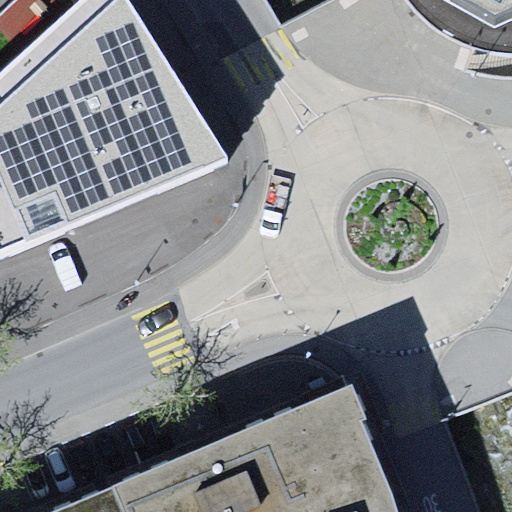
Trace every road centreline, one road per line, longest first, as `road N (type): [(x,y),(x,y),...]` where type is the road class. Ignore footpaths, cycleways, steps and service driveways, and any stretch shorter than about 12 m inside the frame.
road 1 (tertiary): [(0,409),(303,285)]
road 2 (tertiary): [(487,197),(445,149),(414,137),(381,135),(323,162)]
road 3 (tertiary): [(218,0),(323,162)]
road 4 (residential): [(442,511),(389,338)]
road 5 (tertiary): [(323,162),(292,220),(303,285)]
